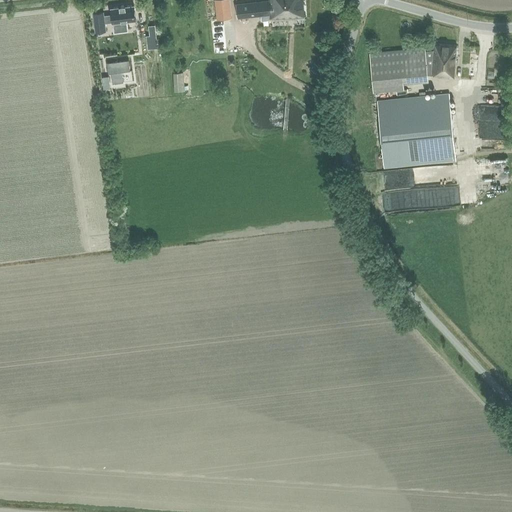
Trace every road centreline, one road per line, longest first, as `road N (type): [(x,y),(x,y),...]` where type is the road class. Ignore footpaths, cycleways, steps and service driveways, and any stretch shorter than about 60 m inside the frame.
road 1 (unclassified): [(511,400),(392,267),(352,174),(343,92),(362,0)]
road 2 (unclassified): [(511,27),(461,24),(378,0)]
